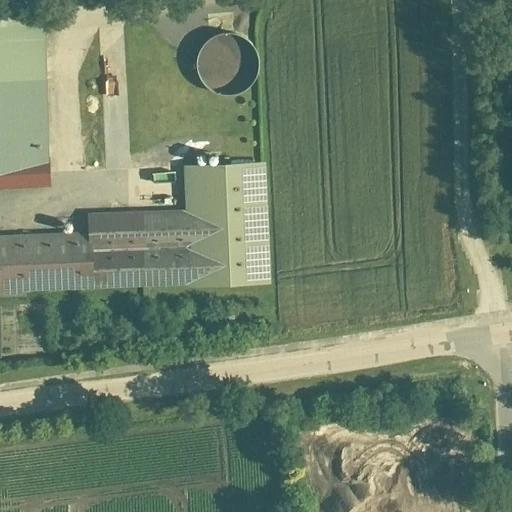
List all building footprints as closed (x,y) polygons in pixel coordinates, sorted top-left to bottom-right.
[(42,17),(0,19),(0,155),(50,153),(42,17)] [(256,88),(251,35),(198,41),(203,93),(256,88)] [(0,180),(52,177),(50,153),(0,155),(0,180)] [(268,278),(264,157),(188,159),(190,208),(96,211),(95,230),(98,283),(268,278)] [(0,288),(98,283),(95,230),(0,234),(0,288)]
